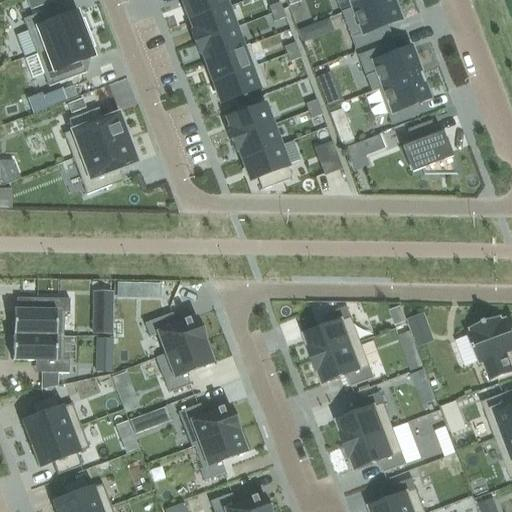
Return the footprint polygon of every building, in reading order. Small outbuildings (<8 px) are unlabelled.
[(186,0),(181,2),(189,23),(226,9),(222,0),(186,0)] [(351,10),(340,14),(350,40),(354,50),(385,39),(381,28),(399,21),(391,0),(379,0),(352,11),(351,10)] [(347,0),(351,10),(352,11),(379,0),(347,0)] [(279,4),(268,8),(271,16),(282,11),(279,4)] [(35,55),(88,35),(83,21),(79,23),(76,14),(64,18),(60,7),(22,21),(35,55)] [(226,9),(189,23),(193,33),(190,34),(194,45),(234,29),(226,9)] [(282,11),(271,16),(273,23),(285,19),(282,11)] [(234,29),(194,45),(198,55),(201,54),(205,64),(242,49),(241,49),(234,29)] [(86,74),(81,63),(92,59),(89,50),(93,48),(88,35),(35,55),(48,88),(86,74)] [(294,44),(283,48),(286,56),(297,52),(294,44)] [(242,49),(205,64),(212,84),(256,67),(248,46),(241,49),(242,49)] [(377,92),(377,91),(419,75),(410,49),(391,56),(387,46),(368,53),(372,64),(375,74),(364,78),(370,94),(377,92)] [(297,52),(286,56),(289,64),(300,59),(297,52)] [(256,67),(212,84),(220,105),(264,88),(256,67)] [(387,116),(391,126),(414,117),(410,107),(429,100),(419,75),(377,91),(377,92),(386,116),(387,116)] [(316,101),(304,105),(307,113),(319,109),(316,101)] [(263,106),(226,120),(230,131),(227,132),(231,142),(271,127),(263,106)] [(319,109),(307,113),(310,120),(321,116),(319,109)] [(72,132),(63,136),(72,160),(127,140),(124,131),(123,132),(117,115),(96,123),(92,112),(68,121),(72,132)] [(411,145),(401,148),(411,174),(421,171),(423,176),(439,176),(457,176),(443,139),(437,141),(430,122),(406,131),(411,145)] [(271,127),(231,142),(235,152),(238,151),(241,161),(278,147),(271,127)] [(127,140),(72,160),(86,196),(110,187),(106,176),(136,165),(130,148),(127,140)] [(278,147),(241,161),(249,182),(257,180),(261,192),(291,180),(286,168),(300,163),(293,144),(279,149),(278,147)] [(35,312),(13,312),(12,337),(62,338),(63,314),(69,314),(69,301),(35,300),(35,312)] [(328,328),(304,337),(314,361),(360,344),(346,308),(324,317),(328,328)] [(171,315),(143,325),(148,339),(156,336),(163,356),(164,357),(204,342),(195,320),(196,319),(196,318),(194,318),(194,319),(176,326),(171,315)] [(470,334),(466,335),(478,366),(483,364),(490,383),(511,375),(511,369),(507,355),(511,353),(511,320),(511,318),(501,322),(500,318),(469,330),(470,334)] [(62,338),(12,337),(12,362),(40,363),(40,375),(68,375),(68,362),(62,362),(62,338)] [(163,356),(154,359),(168,394),(189,386),(185,375),(203,368),(203,370),(210,367),(209,366),(212,365),(204,342),(164,357),(163,356)] [(360,344),(314,361),(323,386),(347,377),(351,388),(374,380),(360,344)] [(361,414),(337,423),(346,447),(392,430),(379,394),(356,403),(361,414)] [(507,394),(481,404),(494,440),(511,432),(511,404),(511,405),(507,394)] [(34,419),(21,424),(29,446),(80,427),(71,405),(59,410),(54,397),(30,406),(34,419)] [(199,406),(177,414),(190,449),(193,448),(193,447),(237,430),(229,408),(230,408),(229,406),(227,407),(228,408),(203,417),(199,406)] [(80,427),(29,446),(38,469),(51,464),(56,476),(81,467),(76,455),(88,450),(80,427)] [(237,430),(193,447),(193,448),(202,470),(199,471),(203,482),(225,474),(220,463),(237,457),(237,458),(243,456),(243,454),(246,453),(237,430)] [(392,430),(346,447),(355,472),(379,463),(384,474),(406,466),(392,430)] [(511,432),(494,440),(510,481),(511,480),(511,432)] [(65,499),(51,504),(54,511),(98,511),(110,508),(102,485),(89,490),(85,477),(60,487),(65,499)] [(393,500),(369,509),(370,511),(423,511),(411,480),(389,489),(393,500)] [(231,495),(209,503),(212,511),(267,511),(262,497),(263,496),(262,495),(261,495),(261,496),(235,506),(231,495)]
